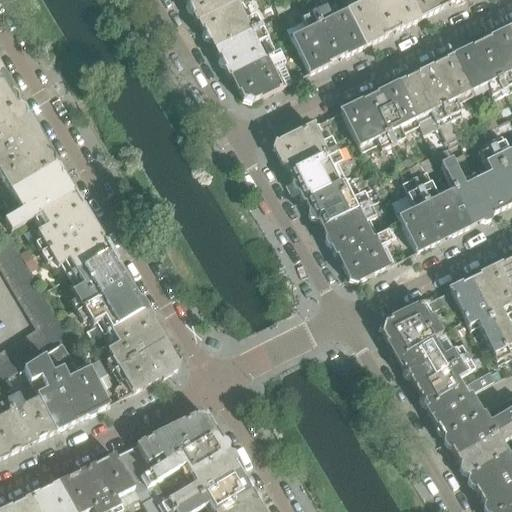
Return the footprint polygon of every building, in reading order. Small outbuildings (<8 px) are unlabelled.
[(182,0),(196,28),(198,27),(234,7),(230,0),(182,0)] [(419,24),(407,0),(357,0),(360,4),(344,12),(363,52),(419,24)] [(467,0),(407,0),(419,24),(467,0)] [(290,12),(285,2),(270,9),(277,18),(290,12)] [(267,42),(255,18),(244,23),(236,7),(234,7),(198,27),(208,47),(211,46),(229,82),(230,82),(268,61),(261,45),(267,42)] [(363,52),(344,12),(329,19),(323,9),(299,20),(304,31),(288,39),(301,65),(308,79),(363,52)] [(511,77),(511,43),(508,34),(451,62),(469,99),(486,90),(492,104),(511,93),(511,84),(509,79),(511,77)] [(285,90),(277,73),(284,70),(278,57),(268,61),(230,82),(241,103),(252,107),(285,90)] [(469,99),(451,62),(397,89),(415,125),(430,117),(448,153),(465,144),(459,131),(453,134),(448,125),(461,119),(454,106),(469,99)] [(308,79),(301,65),(294,68),(301,82),(308,79)] [(6,87),(1,79),(0,77),(0,119),(18,109),(17,108),(17,103),(15,99),(11,97),(5,88),(6,87)] [(399,133),(415,125),(397,89),(340,117),(352,141),(355,149),(360,159),(377,150),(380,156),(404,144),(399,133)] [(511,122),(511,112),(510,108),(500,113),(501,115),(492,119),(498,129),(511,122)] [(53,167),(53,162),(50,158),(46,156),(41,147),(36,138),(31,130),(26,121),(26,117),(23,112),(19,110),(18,109),(0,119),(0,179),(9,195),(53,168),(53,167)] [(345,185),(337,169),(342,167),(330,142),(325,145),(317,128),(279,147),(275,158),(282,172),(285,170),(302,207),(304,206),(345,185)] [(511,210),(511,163),(501,142),(502,141),(497,129),(483,136),(488,146),(476,152),(489,177),(473,185),(491,221),(511,210)] [(491,221),(473,185),(468,175),(463,158),(450,164),(445,154),(435,159),(440,170),(453,195),(470,231),(491,221)] [(413,169),(409,161),(400,166),(404,174),(413,169)] [(470,231),(453,195),(437,203),(424,178),(434,174),(428,162),(413,169),(404,174),(398,176),(404,188),(401,189),(411,210),(395,218),(400,228),(405,239),(415,258),(470,231)] [(10,236),(40,217),(71,198),(61,181),(61,176),(58,172),(54,169),(53,168),(9,195),(21,214),(3,225),(10,236)] [(375,220),(368,207),(372,205),(367,194),(356,199),(348,183),(345,185),(304,206),(315,227),(318,225),(335,262),(337,261),(376,240),(368,224),(375,220)] [(73,197),(71,198),(40,217),(47,230),(36,237),(40,244),(34,247),(46,267),(52,263),(56,271),(67,264),(75,278),(109,257),(73,197)] [(376,240),(337,261),(347,283),(358,286),(393,269),(383,249),(394,243),(390,233),(376,240)] [(0,259),(15,250),(8,238),(0,242),(0,259)] [(405,239),(394,245),(404,264),(415,258),(405,239)] [(0,271),(21,260),(20,257),(15,250),(0,259),(0,271)] [(32,262),(27,253),(20,257),(21,260),(25,266),(32,262)] [(144,316),(128,288),(109,257),(75,278),(82,289),(71,296),(76,303),(69,307),(74,314),(60,323),(67,335),(74,331),(69,323),(77,319),(81,326),(87,322),(92,330),(102,323),(110,336),(144,316)] [(0,274),(5,282),(27,269),(25,266),(21,260),(0,271),(0,274)] [(38,272),(32,262),(25,266),(27,269),(31,276),(38,272)] [(511,263),(490,275),(510,315),(511,314),(511,263)] [(33,279),(31,276),(27,269),(5,282),(10,292),(33,279)] [(501,320),(510,315),(490,275),(449,295),(464,324),(471,339),(481,334),(498,369),(511,361),(511,342),(502,324),(501,320)] [(17,302),(39,290),(33,279),(10,292),(17,302)] [(23,313),(45,301),(39,290),(17,302),(23,313)] [(435,320),(444,314),(453,330),(464,324),(449,295),(383,327),(380,338),(397,365),(444,338),(444,337),(441,338),(434,326),(437,323),(435,320)] [(28,322),(51,309),(45,301),(23,313),(28,322)] [(35,333),(57,319),(51,309),(28,322),(35,333)] [(175,367),(144,316),(110,336),(117,348),(106,355),(116,372),(132,398),(142,392),(143,392),(161,381),(162,383),(172,377),(175,368),(175,367)] [(57,319),(35,333),(37,337),(46,332),(57,349),(59,347),(70,341),(57,319)] [(35,333),(30,336),(44,357),(57,349),(46,332),(37,337),(35,333)] [(42,359),(44,357),(30,336),(20,343),(34,364),(42,359)] [(486,366),(479,354),(472,343),(454,354),(444,338),(397,365),(431,423),(468,401),(464,395),(462,393),(479,382),(474,373),(486,366)] [(34,364),(20,343),(10,349),(24,371),(34,364)] [(108,410),(96,385),(92,376),(87,368),(75,374),(73,367),(59,347),(57,349),(44,357),(42,359),(76,426),(108,410)] [(24,371),(10,349),(0,355),(0,356),(14,378),(17,376),(24,371)] [(7,382),(14,378),(0,356),(0,378),(4,384),(7,382)] [(34,364),(24,371),(17,376),(18,377),(23,374),(32,391),(55,436),(76,426),(42,359),(34,364)] [(106,379),(102,371),(92,376),(96,385),(103,380),(106,379)] [(118,405),(107,383),(105,384),(103,380),(96,385),(108,410),(118,405)] [(55,436),(32,391),(9,402),(6,395),(13,391),(7,382),(4,384),(0,386),(0,405),(1,407),(0,407),(0,459),(2,463),(55,436)] [(442,441),(479,419),(468,401),(431,423),(442,441)] [(501,448),(511,440),(511,414),(489,428),(482,417),(479,419),(442,441),(466,481),(506,457),(501,448)] [(157,498),(151,488),(181,471),(186,480),(227,456),(215,435),(208,423),(208,422),(197,419),(115,460),(130,485),(133,493),(142,508),(157,498)] [(221,511),(250,495),(239,475),(227,456),(186,480),(192,489),(157,510),(155,506),(145,511),(199,511),(204,510),(204,511),(221,511)] [(511,466),(506,457),(466,481),(483,511),(506,511),(511,509),(511,466)] [(118,501),(133,493),(130,485),(115,460),(59,488),(71,511),(119,511),(123,510),(118,501)] [(71,511),(59,488),(9,511),(71,511)] [(260,511),(250,495),(221,511),(260,511)]
